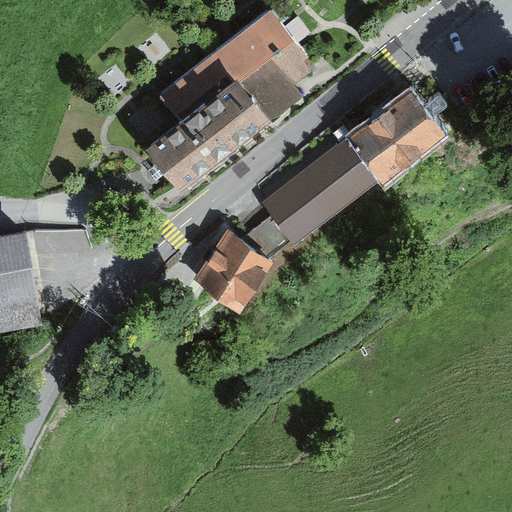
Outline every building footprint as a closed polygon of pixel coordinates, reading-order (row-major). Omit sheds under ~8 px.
[(308,59),(271,12),(164,96),(186,124),(148,154),(182,196),(306,97),(297,86),(313,73),(304,62),(308,59)] [(448,137),(412,90),(263,204),(272,216),(292,242),(294,245),(378,180),(383,187),(448,137)] [(272,216),(242,240),(269,260),(292,242),(272,216)] [(242,240),(228,231),(193,281),(239,313),(274,263),(269,260),(242,240)] [(25,236),(0,240),(0,328),(40,322),(25,236)]
